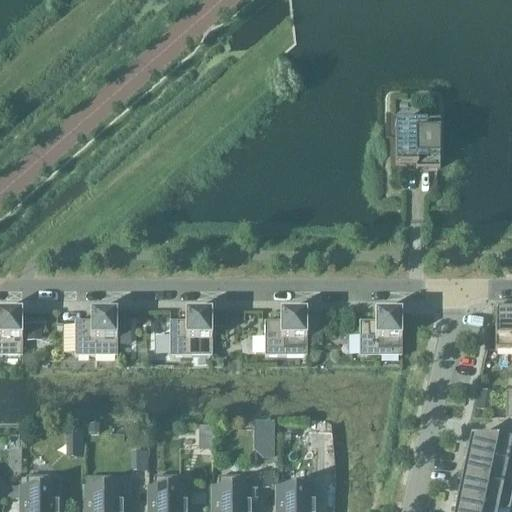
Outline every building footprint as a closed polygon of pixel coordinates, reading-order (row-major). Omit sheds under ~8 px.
[(415,171),(438,171),(439,171),(439,125),(395,125),(395,167),(415,167),(415,171)] [(0,359),(22,359),(22,315),(0,315),(0,359)] [(494,353),(511,352),(511,315),(494,315),(494,353)] [(90,316),(90,324),(75,324),(75,360),(117,359),(117,357),(117,347),(117,328),(117,320),(117,316),(90,316)] [(185,316),(185,324),(169,324),(169,360),(211,360),(211,316),(185,316)] [(306,316),(280,316),(280,324),(264,324),(264,360),(306,360),(306,316)] [(375,325),(359,325),(359,360),(401,360),(401,316),(375,316),(375,325)] [(225,318),(213,318),(213,329),(225,330),(225,318)] [(130,320),(117,320),(117,328),(130,328),(130,320)] [(42,325),(26,325),(26,337),(42,337),(42,325)] [(318,338),(308,338),(308,349),(318,349),(318,338)] [(98,426),(88,426),(88,436),(98,436),(98,426)] [(81,433),(66,433),(66,446),(81,446),(81,433)] [(511,441),(469,441),(464,466),(511,465),(511,441)] [(511,465),(464,466),(460,488),(511,487),(511,465)] [(274,473),(262,474),(262,486),(274,486),(274,473)] [(52,480),(26,480),(26,490),(21,490),(20,511),(57,511),(57,490),(52,490),(52,480)] [(149,490),(148,511),(185,511),(186,490),(180,490),(180,480),(154,480),(154,490),(149,490)] [(244,480),(218,480),(218,490),(212,490),(212,511),(249,511),(250,490),(244,490),(244,480)] [(511,487),(460,488),(455,511),(509,511),(511,498),(511,487)] [(17,488),(6,488),(6,501),(17,501),(17,488)] [(121,511),(122,490),(85,489),(84,511),(121,511)] [(276,511),(313,511),(313,490),(276,490),(276,511)]
